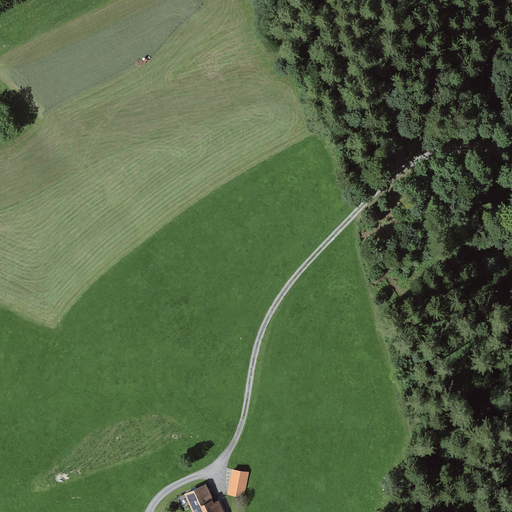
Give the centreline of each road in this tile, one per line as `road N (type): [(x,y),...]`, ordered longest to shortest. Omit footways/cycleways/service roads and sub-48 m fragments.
road 1 (track): [(245,422),(274,310),(327,247),(416,169),(466,154),(511,160)]
road 2 (unclassified): [(150,511),(160,497),(227,456),(245,422)]
